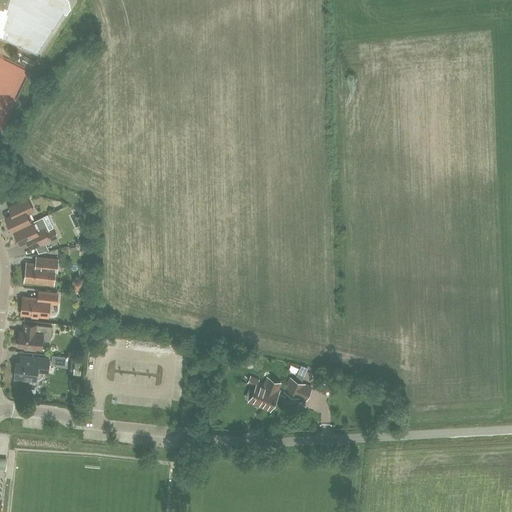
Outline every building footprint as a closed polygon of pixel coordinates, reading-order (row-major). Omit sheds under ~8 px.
[(0,0),(0,35),(37,52),(64,12),(65,10),(70,2),(69,0),(0,0)] [(13,229),(32,220),(30,221),(26,212),(32,209),(26,196),(8,205),(12,213),(5,216),(11,230),(13,229)] [(53,229),(49,231),(42,217),(32,221),(32,220),(13,229),(20,243),(27,240),(30,247),(56,235),(53,229)] [(25,280),(47,282),(54,283),(55,270),(57,271),(58,258),(36,256),(35,263),(27,262),(25,280)] [(56,303),(57,292),(39,291),(38,298),(23,296),(22,313),(48,316),(49,302),(56,303)] [(24,322),(23,331),(20,330),(18,345),(25,346),(24,349),(37,350),(37,349),(42,349),(43,340),(49,340),(51,338),(52,326),(37,324),(24,322)] [(29,363),(19,362),(16,362),(15,377),(36,379),(38,379),(39,378),(41,377),(43,374),(44,373),(44,371),(48,371),(49,358),(30,356),(29,363)] [(264,384),(258,381),(259,379),(250,375),(247,382),(256,386),(254,390),(251,389),(249,390),(247,395),(248,397),(250,398),(249,400),(270,409),(279,390),(277,389),(280,382),(268,376),(264,384)] [(299,397),(299,396),(307,399),(312,387),(304,384),(305,382),(291,377),(285,391),(299,397)]
